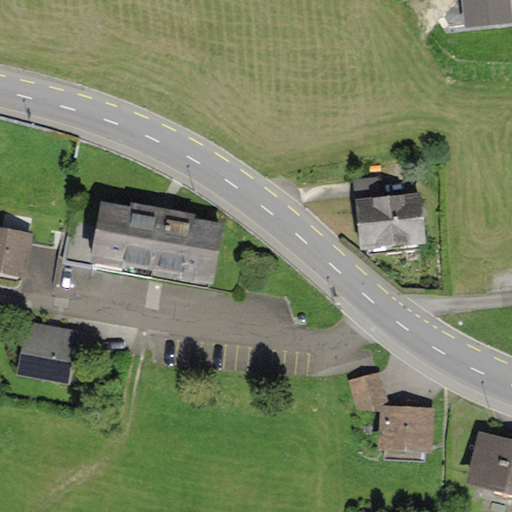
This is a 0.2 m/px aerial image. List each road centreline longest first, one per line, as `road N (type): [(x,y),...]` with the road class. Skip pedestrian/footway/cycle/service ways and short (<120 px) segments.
road 1 (primary): [(0,90),(181,150),(384,310)]
road 2 (residential): [(403,326),(336,339),(245,338),(0,300)]
road 3 (residential): [(384,310),(511,299)]
road 4 (primary): [(403,326),(511,387)]
